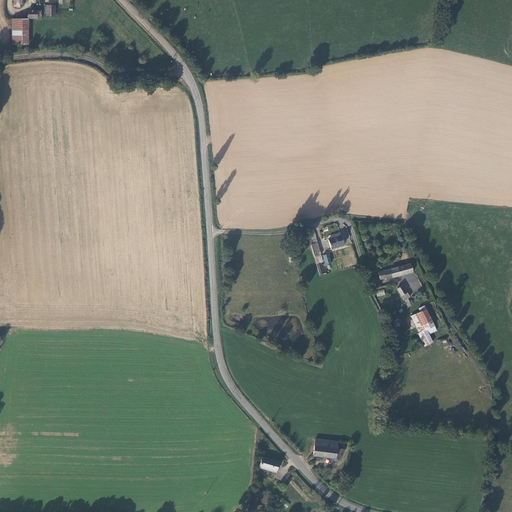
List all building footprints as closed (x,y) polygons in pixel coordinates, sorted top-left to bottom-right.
[(55,5),(48,5),(47,16),(55,17),(55,5)] [(55,5),(55,17),(62,17),(63,5),(55,5)] [(26,18),(41,20),(41,16),(37,15),(37,11),(27,9),(26,18)] [(12,45),(29,44),(28,19),(11,20),(12,45)] [(340,235),(328,239),(332,248),(344,243),(340,235)] [(318,239),(310,241),(315,257),(322,255),(318,239)] [(324,261),(322,255),(315,257),(317,264),(319,263),(324,261)] [(414,272),(412,262),(379,271),(380,279),(386,277),(387,279),(414,272)] [(404,286),(397,288),(400,296),(406,294),(404,286)] [(433,327),(426,310),(421,312),(411,317),(419,333),(425,330),(433,327)] [(436,333),(433,327),(425,330),(428,337),(436,333)] [(419,333),(416,335),(423,348),(432,344),(428,337),(425,330),(419,333)] [(309,453),(335,457),(336,451),(339,451),(340,448),(332,446),(333,439),(311,437),(309,453)] [(258,452),(255,462),(272,467),(275,458),(258,452)] [(287,508),(290,504),(282,497),(279,501),(287,508)]
